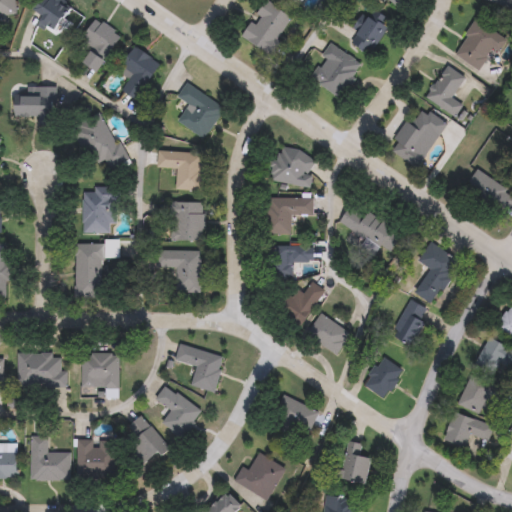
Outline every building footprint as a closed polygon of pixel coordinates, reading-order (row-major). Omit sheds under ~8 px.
[(0,0),(16,0),(16,16),(0,16),(0,0)] [(41,20),(44,17),(34,7),(41,0),(64,0),(74,10),(52,31),(41,20)] [(242,38),(263,0),(290,15),(270,53),(242,38)] [(389,0),(411,0),(394,9),(389,0)] [(388,29),(366,54),(351,40),(372,16),(388,29)] [(92,49),(81,42),(96,17),(122,33),(99,72),(84,63),(92,49)] [(499,53),(493,48),(478,70),(452,52),(476,18),(508,40),(499,53)] [(361,63),(339,97),(309,77),(331,44),(361,63)] [(134,73),(123,66),(135,47),(162,63),(139,100),(123,90),(134,73)] [(455,117),(424,97),(444,64),(465,77),(452,97),(463,104),(455,117)] [(204,138),(172,115),(193,85),(225,108),(204,138)] [(16,116),(17,95),(27,95),(27,86),(58,86),(58,117),(16,116)] [(446,121),(418,168),(389,152),(417,105),(446,121)] [(103,111),(127,160),(112,168),(107,158),(95,164),(76,125),(103,111)] [(309,188),(269,180),(276,147),(315,155),(309,188)] [(205,153),(202,191),(177,190),(178,168),(158,167),(159,150),(205,153)] [(465,188),(477,170),(511,193),(511,204),(505,215),(465,188)] [(112,232),(83,232),(83,188),(117,188),(117,223),(112,223),(112,232)] [(291,234),(266,234),(266,198),(312,198),(312,215),(291,215),(291,234)] [(170,240),(170,202),(205,202),(205,240),(170,240)] [(365,216),(370,208),(404,231),(388,254),(339,222),(350,206),(365,216)] [(0,242),(9,242),(9,296),(0,296),(0,242)] [(76,243),(106,243),(106,297),(76,297),(76,243)] [(415,293),(429,268),(418,261),(429,243),(459,260),(433,304),(415,293)] [(307,263),(293,263),(293,279),(266,279),(266,246),(307,246),(307,263)] [(202,250),(202,291),(178,291),(178,267),(158,267),(158,250),(202,250)] [(284,291),(290,295),(296,287),(304,292),(311,282),(325,291),(299,329),(271,310),(284,291)] [(392,336),(408,300),(426,308),(421,320),(425,322),(414,346),(392,336)] [(511,337),(496,330),(509,302),(511,303),(511,337)] [(350,331),(338,354),(306,338),(318,314),(350,331)] [(511,349),(511,378),(510,382),(474,364),(488,337),(511,349)] [(192,385),(197,366),(176,360),(180,343),(225,356),(216,391),(192,385)] [(18,353),(63,353),(63,369),(68,369),(68,387),(18,387),(18,353)] [(82,353),(120,353),(120,387),(82,387),(82,353)] [(403,371),(383,398),(363,383),(383,356),(403,371)] [(457,404),(471,372),(495,383),(480,414),(457,404)] [(156,398),(167,384),(202,411),(182,437),(162,422),(172,410),(156,398)] [(318,412),(307,434),(294,427),(289,438),(268,428),(284,395),(318,412)] [(444,440),(452,412),(493,424),(488,440),(469,434),(465,446),(444,440)] [(170,446),(147,467),(119,435),(142,415),(170,446)] [(49,436),(49,453),(71,453),(71,479),(32,479),(32,436),(49,436)] [(79,476),(79,439),(115,439),(115,476),(79,476)] [(364,485),(334,477),(345,440),(362,444),(359,454),(371,458),(364,485)] [(0,442),(18,442),(18,478),(0,477),(0,442)] [(233,481),(242,466),(249,470),(258,453),(285,468),(267,500),(233,481)] [(234,511),(203,511),(226,489),(241,505),(234,511)] [(357,511),(322,511),(324,495),(359,499),(357,511)]
